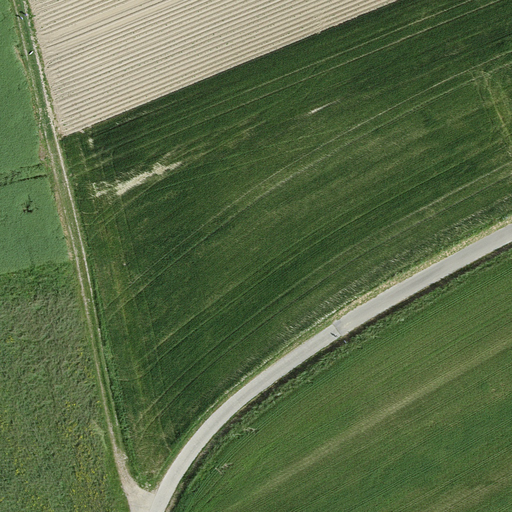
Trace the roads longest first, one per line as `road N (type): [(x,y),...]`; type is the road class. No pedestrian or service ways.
road 1 (track): [(135,511),(16,0)]
road 2 (unclassified): [(156,511),(216,419),(307,348),(511,232)]
